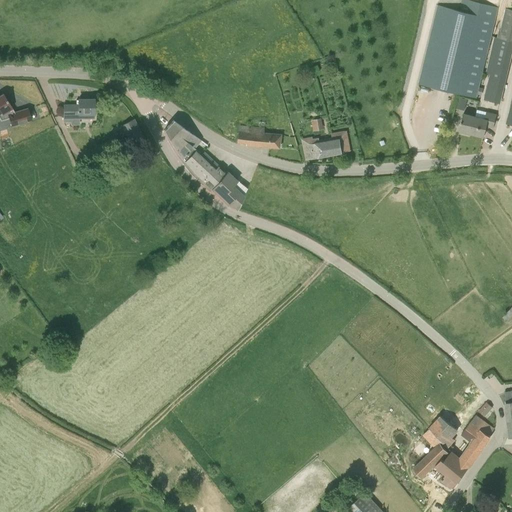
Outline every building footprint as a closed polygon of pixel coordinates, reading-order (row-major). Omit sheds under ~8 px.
[(437,5),(419,83),(476,98),(498,8),(466,0),(461,0),(459,11),(437,5)] [(488,64),(492,65),(484,99),(499,103),(511,50),(511,10),(505,9),(500,32),(498,31),(497,38),(494,37),(488,64)] [(9,118),(11,124),(11,126),(12,126),(18,124),(31,120),(28,108),(15,112),(3,94),(0,95),(0,119),(1,121),(9,118)] [(466,99),(458,97),(456,108),(464,110),(466,99)] [(94,113),(94,99),(78,99),(78,105),(63,105),(63,118),(94,118),(94,113)] [(485,119),(474,116),(470,134),(484,137),(486,126),(493,127),(496,114),(486,112),(485,119)] [(465,132),(470,134),(474,116),(463,113),(459,131),(461,131),(461,133),(465,134),(465,132)] [(311,120),(313,131),(324,129),(321,118),(311,120)] [(133,119),(122,126),(131,143),(143,137),(133,119)] [(193,172),(212,190),(228,204),(229,202),(237,209),(244,196),(233,186),(237,181),(227,171),(225,174),(217,166),(214,169),(198,154),(199,152),(195,149),(201,141),(173,121),(165,130),(175,150),(193,172)] [(265,128),(261,128),(261,122),(251,121),(250,127),(240,126),(238,140),(247,141),(247,144),(279,147),(281,135),(264,134),(265,128)] [(333,141),(320,143),(319,137),(304,140),(307,159),(314,157),(314,158),(349,151),(345,131),(331,133),(333,141)] [(144,143),(141,138),(133,142),(136,147),(144,143)] [(511,306),(502,317),(507,321),(511,315),(511,306)] [(425,405),(433,413),(456,389),(448,381),(425,405)] [(487,418),(494,412),(493,410),(492,407),(490,405),(486,402),(479,411),(487,418)] [(443,460),(462,476),(474,459),(490,437),(489,436),(494,428),(475,415),(470,422),(462,433),(471,441),(471,445),(465,453),(460,459),(451,451),(444,460),(443,460)] [(452,437),(457,429),(440,416),(429,428),(443,442),(442,442),(447,448),(454,439),(452,437)] [(435,448),(413,469),(421,478),(441,459),(435,465),(445,474),(441,479),(451,488),(456,482),(457,483),(462,476),(443,460),(444,460),(442,458),(448,452),(441,444),(442,442),(443,442),(429,428),(423,435),(435,448)] [(347,508),(351,511),(383,511),(365,492),(347,508)]
